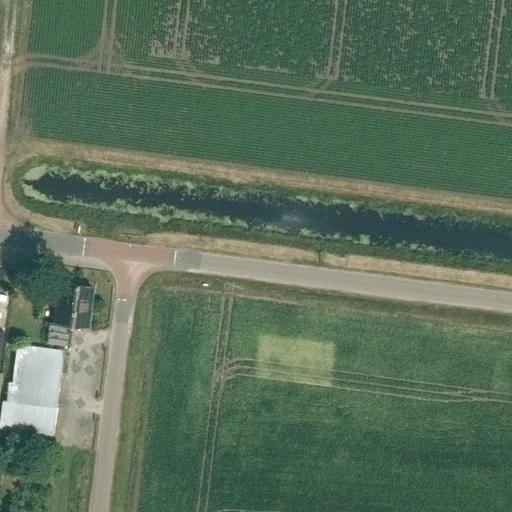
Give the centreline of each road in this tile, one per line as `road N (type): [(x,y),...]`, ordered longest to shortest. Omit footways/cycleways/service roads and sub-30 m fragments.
road 1 (unclassified): [(511,303),(129,254)]
road 2 (unclassified): [(99,511),(129,254)]
road 3 (unclassified): [(129,254),(0,236)]
